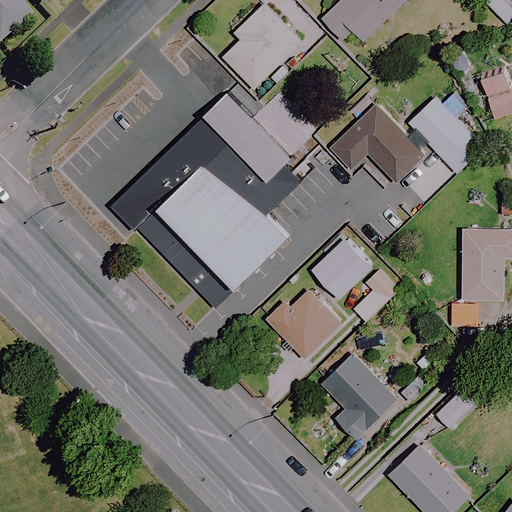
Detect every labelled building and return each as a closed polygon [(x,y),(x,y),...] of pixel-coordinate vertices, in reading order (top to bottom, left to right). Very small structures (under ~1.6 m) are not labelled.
[(0,0),(0,42),(30,17),(15,0),(29,0),(37,8),(45,0),(0,0)] [(406,0),(341,0),(323,18),(343,39),(354,29),(364,40),(406,0)] [(511,18),(511,7),(505,0),(487,0),(485,2),(506,24),(511,18)] [(303,42),(265,3),(236,31),(242,38),(224,55),(255,88),(303,42)] [(463,52),(446,59),(458,87),(475,80),(463,52)] [(494,118),(511,113),(511,94),(505,72),(482,79),(494,118)] [(306,182),(223,95),(114,197),(217,304),(290,235),(271,215),(306,182)] [(485,148),(436,96),(409,121),(458,173),(485,148)] [(426,155),(377,103),(330,146),(351,170),(370,153),(396,182),(426,155)] [(397,229),(387,217),(364,238),(375,249),(397,229)] [(480,326),(481,298),(504,299),(505,256),(511,256),(511,227),(464,227),(463,298),(451,298),(451,325),(480,326)] [(399,289),(378,269),(366,281),(373,289),(354,309),(367,321),(399,289)] [(343,321),(310,287),(292,305),(288,301),(269,319),(288,339),(282,345),(288,351),(293,345),(306,357),(343,321)] [(398,398),(354,352),(322,382),(346,407),(336,416),(357,438),(398,398)] [(477,401),(464,387),(436,412),(449,426),(477,401)] [(451,511),(471,494),(420,440),(387,471),(426,511),(451,511)] [(511,511),(511,501),(502,511),(511,511)]
